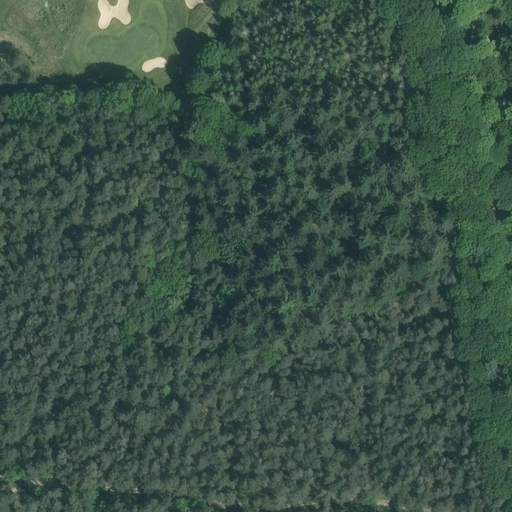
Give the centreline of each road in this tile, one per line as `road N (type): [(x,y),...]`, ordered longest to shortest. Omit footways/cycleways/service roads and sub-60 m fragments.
road 1 (track): [(412,0),(511,511)]
road 2 (track): [(435,511),(351,499),(229,507),(0,470)]
